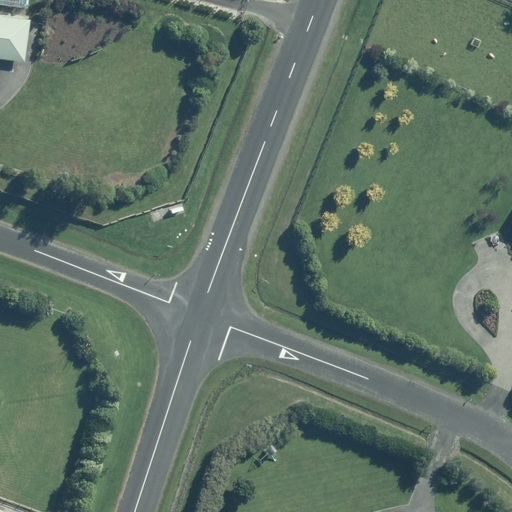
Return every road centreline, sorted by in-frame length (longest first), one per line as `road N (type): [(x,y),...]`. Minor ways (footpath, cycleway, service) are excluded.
road 1 (unclassified): [(321,0),(201,315)]
road 2 (residential): [(201,315),(511,440)]
road 3 (residential): [(201,315),(0,237)]
road 4 (unclassified): [(201,315),(135,511)]
